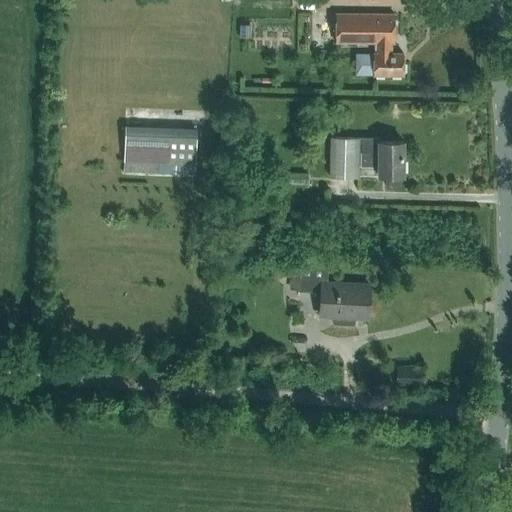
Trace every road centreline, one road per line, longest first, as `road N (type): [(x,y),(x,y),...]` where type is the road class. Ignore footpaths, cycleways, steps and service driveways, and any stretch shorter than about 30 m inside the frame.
road 1 (tertiary): [(488,511),(507,239),(503,0)]
road 2 (track): [(0,377),(497,415)]
